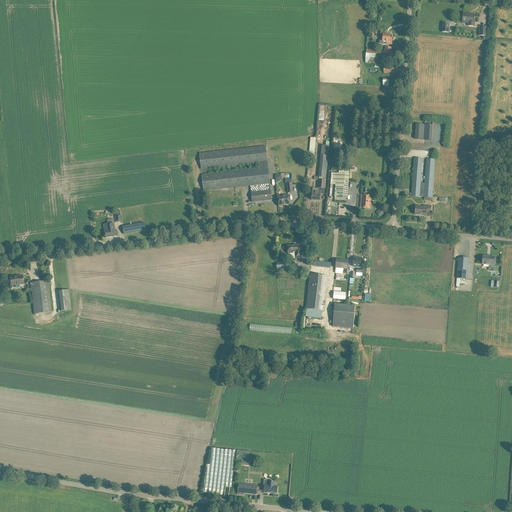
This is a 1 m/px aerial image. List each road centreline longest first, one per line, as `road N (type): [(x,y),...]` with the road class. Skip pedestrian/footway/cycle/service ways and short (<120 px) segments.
road 1 (unclassified): [(0,257),(285,225),(393,229)]
road 2 (unclassified): [(320,511),(126,493),(0,470)]
road 3 (unclassified): [(393,229),(410,0)]
